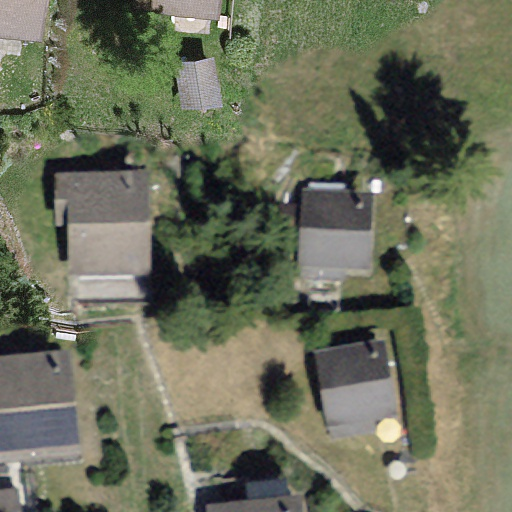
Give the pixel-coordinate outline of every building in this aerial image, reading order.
[(109,177),(43,180),(47,280),(113,278),(109,177)] [(346,195),(288,194),(287,266),(345,267),(346,195)] [(355,340),(294,351),(309,432),(370,421),(355,340)] [(37,357),(0,361),(0,465),(51,459),(37,357)] [(264,511),(262,498),(191,510),(190,511),(264,511)]
